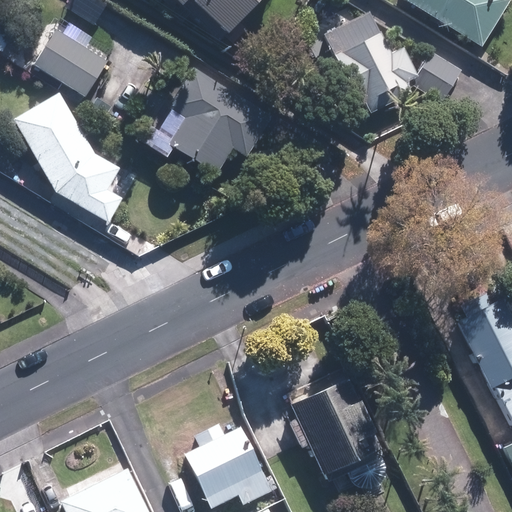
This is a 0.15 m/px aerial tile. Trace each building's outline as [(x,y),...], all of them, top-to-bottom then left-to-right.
[(160,0),(175,14),(187,0),(225,35),(259,0),(160,0)] [(399,0),(483,48),(511,0),(399,0)] [(370,12),(322,35),(357,107),(365,103),(371,114),(412,94),(406,83),(419,77),(404,47),(390,54),(370,12)] [(108,59),(56,29),(34,67),(86,97),(108,59)] [(274,117),(193,70),(158,129),(151,125),(142,140),(163,153),(168,146),(216,174),(231,149),(249,159),(274,117)] [(95,154),(61,95),(14,119),(55,195),(111,223),(123,199),(108,188),(119,168),(95,154)] [(465,316),(456,321),(489,389),(493,387),(511,425),(511,317),(502,297),(486,305),(481,295),(459,305),(465,316)] [(384,456),(347,377),(290,404),(296,417),(289,420),(302,448),(308,445),(326,483),(384,456)] [(225,434),(219,422),(192,435),(198,447),(184,454),(210,506),(236,494),(241,505),(271,491),(240,427),(225,434)] [(511,442),(501,448),(511,471),(511,442)] [(297,455),(285,461),(305,499),(317,492),(297,455)] [(149,511),(127,468),(60,501),(65,511),(149,511)]
